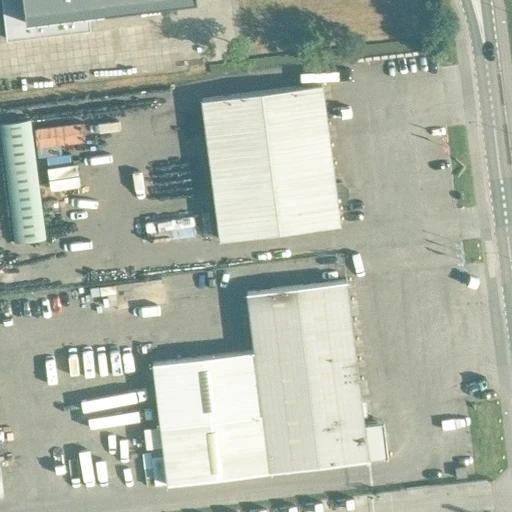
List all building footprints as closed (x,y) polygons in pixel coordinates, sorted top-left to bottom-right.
[(164,0),(2,0),(7,39),(91,28),(88,10),(164,0)] [(203,96),(219,237),(340,223),(338,203),(344,202),(349,195),(349,187),(342,181),(335,182),(323,82),(203,96)] [(31,118),(0,122),(15,242),(46,238),(31,118)] [(388,456),(385,434),(379,435),(378,421),(364,423),(347,279),(247,291),(254,349),(153,361),(167,483),(369,458),(369,457),(386,455),(387,456),(388,456)] [(456,477),(467,476),(466,466),(455,467),(456,477)]
